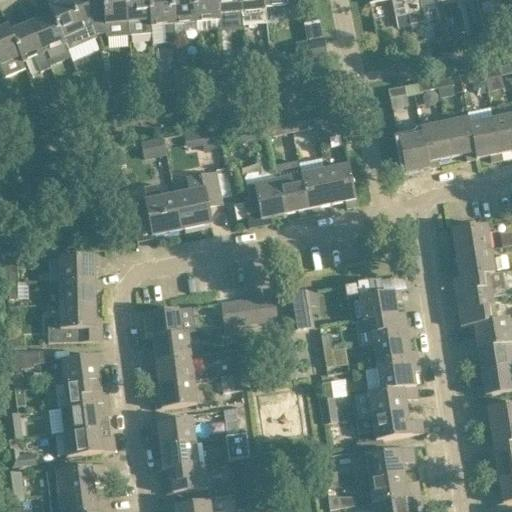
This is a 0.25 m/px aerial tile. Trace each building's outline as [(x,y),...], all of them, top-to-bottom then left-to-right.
[(49,10),(51,16),(52,16),(62,41),(63,41),(65,46),(67,52),(97,39),(96,35),(93,23),(86,0),(61,0),(63,4),(49,10)] [(86,0),(93,23),(96,35),(105,34),(105,39),(129,37),(125,0),(86,0)] [(125,0),(129,37),(151,35),(151,29),(150,23),(151,23),(148,0),(125,0)] [(171,0),(148,0),(151,23),(150,23),(151,29),(162,28),(163,45),(176,44),(174,27),(171,0)] [(194,0),(171,0),(174,27),(197,24),(194,0)] [(217,0),(194,0),(197,24),(220,22),(219,16),(217,0)] [(217,0),(219,16),(220,22),(221,30),(243,27),(240,0),(217,0)] [(263,0),(240,0),(243,27),(266,25),(266,21),(264,9),(263,0)] [(263,0),(264,9),(266,21),(271,20),(273,18),(273,8),(287,7),(287,4),(300,2),(299,0),(263,0)] [(395,19),(408,17),(405,0),(367,0),(369,5),(392,1),(395,19)] [(405,0),(408,17),(412,36),(417,36),(416,31),(426,29),(423,14),(419,0),(405,0)] [(461,0),(465,17),(480,14),(477,3),(476,0),(461,0)] [(51,16),(31,24),(43,55),(50,68),(71,59),(67,52),(65,46),(63,41),(62,41),(52,16),(51,16)] [(31,24),(10,33),(20,58),(20,59),(22,64),(34,59),(41,75),(50,70),(43,55),(31,24)] [(10,33),(8,28),(0,30),(0,69),(4,78),(25,70),(22,64),(20,59),(20,58),(10,33)] [(299,67),(327,62),(324,46),(296,52),(299,67)] [(245,59),(246,67),(248,78),(270,73),(268,58),(267,54),(245,59)] [(223,67),(223,72),(225,82),(248,78),(246,67),(232,70),(231,66),(223,67)] [(499,69),(482,73),(484,81),(501,78),(499,69)] [(223,72),(201,76),(203,87),(225,82),(223,72)] [(484,81),(482,73),(466,76),(468,85),(484,81)] [(201,76),(179,81),(181,91),(203,87),(201,76)] [(452,79),(435,82),(437,91),(453,88),(452,79)] [(179,81),(156,85),(158,96),(181,91),(179,81)] [(437,91),(435,82),(419,86),(421,94),(437,91)] [(158,96),(156,85),(132,90),(134,101),(158,96)] [(387,92),(389,101),(406,97),(404,88),(387,92)] [(78,101),(66,104),(68,114),(80,112),(78,101)] [(68,114),(66,104),(44,109),(46,119),(68,114)] [(0,105),(0,128),(10,124),(1,105),(0,105)] [(511,117),(492,122),(500,156),(511,153),(511,117)] [(330,118),(313,122),(315,130),(332,127),(330,118)] [(289,120),(266,125),(269,140),(285,136),(284,128),(291,126),(289,120)] [(468,120),(444,125),(451,160),(465,157),(466,163),(476,161),(469,127),(468,120)] [(315,130),(313,122),(296,125),(297,134),(315,130)] [(492,122),(469,127),(476,161),(489,158),(491,165),(501,163),(500,156),(492,122)] [(269,140),(266,125),(236,131),(239,145),(269,140)] [(420,130),(421,137),(422,136),(429,171),(439,169),(438,162),(451,160),(444,125),(420,130)] [(186,150),(203,148),(203,153),(221,151),(219,133),(218,131),(199,133),(194,134),(184,136),(186,150)] [(422,136),(421,137),(398,141),(405,176),(429,171),(422,136)] [(149,144),(141,145),(144,161),(152,159),(149,144)] [(348,168),(324,173),(331,207),(345,204),(346,211),(357,209),(348,168)] [(284,217),(277,182),(275,171),(247,176),(244,181),(248,204),(243,205),(248,231),(272,226),(271,219),(284,217)] [(324,173),(301,178),(309,218),(319,216),(318,210),(331,207),(324,173)] [(207,210),(223,207),(218,181),(217,175),(186,181),(188,195),(174,197),(181,232),(211,226),(207,210)] [(301,178),(277,182),(284,217),(298,214),(299,220),(309,218),(301,178)] [(149,222),(152,238),(181,232),(174,197),(160,200),(158,187),(127,193),(133,226),(149,222)] [(451,233),(455,257),(490,252),(486,227),(451,233)] [(451,272),(453,282),(487,276),(487,277),(494,276),(490,252),(455,257),(458,271),(451,272)] [(50,283),(59,283),(94,282),(94,269),(100,269),(100,258),(58,259),(58,262),(49,262),(50,283)] [(8,268),(8,284),(17,283),(17,268),(8,268)] [(449,297),(450,307),(491,300),(487,277),(487,276),(453,282),(455,295),(449,297)] [(59,283),(59,308),(94,307),(94,293),(101,293),(100,282),(94,282),(59,283)] [(17,283),(8,284),(9,302),(18,301),(17,283)] [(288,297),(290,310),(294,334),(313,331),(308,293),(288,297)] [(363,324),(369,323),(369,322),(397,318),(397,317),(395,304),(402,303),(400,293),(359,299),(363,324)] [(274,299),(261,301),(264,324),(277,323),(274,299)] [(461,330),(474,328),(473,327),(495,324),(495,323),(491,300),(450,307),(452,317),(458,316),(461,330)] [(261,301),(249,302),(252,326),(264,324),(261,301)] [(236,304),(238,318),(239,328),(252,326),(249,302),(236,304)] [(94,307),(59,308),(60,319),(47,320),(48,345),(77,345),(102,344),(101,321),(95,321),(94,307)] [(146,341),(152,340),(180,336),(177,312),(143,316),(146,341)] [(369,322),(369,323),(373,346),(408,340),(408,341),(414,340),(412,329),(406,330),(404,316),(397,317),(397,318),(369,322)] [(223,320),(225,330),(233,329),(239,328),(238,318),(223,320)] [(469,342),(471,352),(511,345),(508,321),(495,323),(495,324),(473,327),(474,328),(476,341),(469,342)] [(233,329),(225,330),(227,346),(236,345),(233,329)] [(148,354),(149,364),(190,359),(187,335),(180,336),(152,340),(154,353),(148,354)] [(321,338),(323,354),(332,353),(329,336),(321,338)] [(18,337),(8,337),(8,346),(18,346),(18,337)] [(373,346),(377,370),(418,363),(416,353),(410,354),(408,341),(408,340),(373,346)] [(479,361),(481,374),(511,369),(511,345),(471,352),(472,362),(479,361)] [(332,353),(323,354),(326,371),(335,369),(332,353)] [(9,355),(14,393),(23,392),(21,376),(20,376),(19,371),(33,369),(33,366),(43,365),(42,354),(9,355)] [(66,386),(66,387),(99,382),(97,369),(104,368),(102,357),(62,362),(64,375),(53,377),(54,387),(66,386)] [(157,374),(158,387),(193,383),(190,359),(149,364),(150,374),(157,374)] [(220,378),(220,379),(240,377),(238,360),(229,361),(231,377),(220,378)] [(365,372),(369,395),(381,393),(381,394),(415,388),(413,374),(420,373),(418,363),(377,370),(365,372)] [(511,369),(481,374),(483,388),(477,389),(479,400),(511,394),(511,369)] [(240,377),(220,379),(222,395),(233,393),(233,394),(242,393),(240,377)] [(66,387),(69,409),(69,410),(109,405),(107,395),(101,396),(99,382),(66,387)] [(193,383),(158,387),(160,401),(154,402),(155,412),(196,407),(193,383)] [(322,386),(324,402),(333,401),(331,384),(322,386)] [(368,395),(372,419),(406,414),(405,404),(418,402),(415,388),(381,394),(381,393),(369,395),(368,395)] [(23,392),(14,393),(17,410),(25,409),(23,392)] [(324,402),(319,403),(323,428),(338,425),(334,401),(333,401),(324,402)] [(109,429),(109,428),(108,419),(111,419),(109,405),(69,410),(69,409),(61,410),(65,435),(109,429)] [(489,421),(491,435),(511,431),(511,406),(481,412),(482,422),(489,421)] [(235,411),(239,439),(248,437),(244,410),(235,411)] [(406,414),(372,419),(376,444),(423,436),(421,422),(408,424),(406,414)] [(158,435),(160,449),(195,444),(191,420),(150,425),(152,436),(158,435)] [(5,424),(8,442),(19,441),(17,430),(16,422),(5,424)] [(68,460),(115,453),(113,439),(110,440),(109,429),(65,435),(68,460)] [(487,449),(488,460),(511,455),(511,431),(491,435),(493,448),(487,449)] [(251,461),(248,437),(239,439),(223,441),(226,465),(251,461)] [(157,474),(170,472),(198,468),(198,467),(195,444),(160,449),(162,463),(155,463),(157,474)] [(365,458),(369,482),(403,476),(402,466),(414,464),(412,450),(365,458)] [(9,454),(10,460),(11,470),(36,467),(35,457),(20,459),(19,452),(9,454)] [(496,469),(499,482),(511,479),(511,455),(488,460),(490,470),(496,469)] [(47,474),(50,498),(94,493),(93,483),(106,481),(104,467),(47,474)] [(170,472),(171,485),(165,486),(166,497),(207,492),(204,467),(198,467),(198,468),(170,472)] [(243,470),(245,483),(245,486),(254,485),(252,469),(243,470)] [(20,475),(0,477),(0,479),(3,505),(23,502),(20,475)] [(372,506),(379,505),(379,504),(420,498),(418,484),(405,486),(403,476),(369,482),(372,506)] [(511,479),(499,482),(501,496),(494,497),(496,507),(511,504),(511,479)] [(48,499),(50,511),(109,511),(108,501),(95,503),(94,493),(50,498),(48,499)] [(247,499),(248,511),(257,511),(255,497),(247,499)] [(345,498),(327,498),(329,511),(331,511),(347,510),(345,498)] [(379,504),(379,505),(380,511),(415,511),(415,509),(421,508),(420,498),(379,504)]
